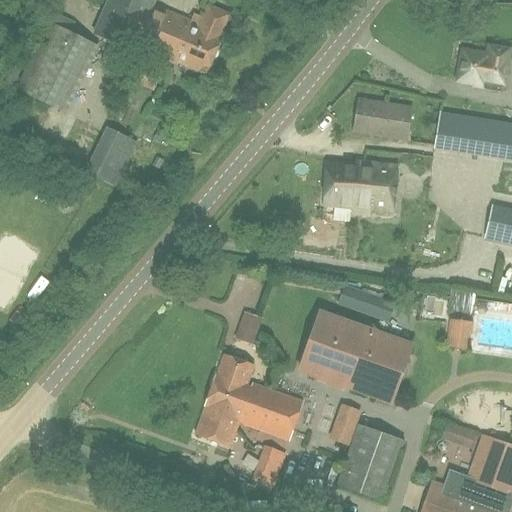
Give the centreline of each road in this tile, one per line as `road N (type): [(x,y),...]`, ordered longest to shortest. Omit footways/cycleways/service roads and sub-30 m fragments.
road 1 (tertiary): [(15,428),(374,0)]
road 2 (unclassified): [(237,511),(15,428)]
